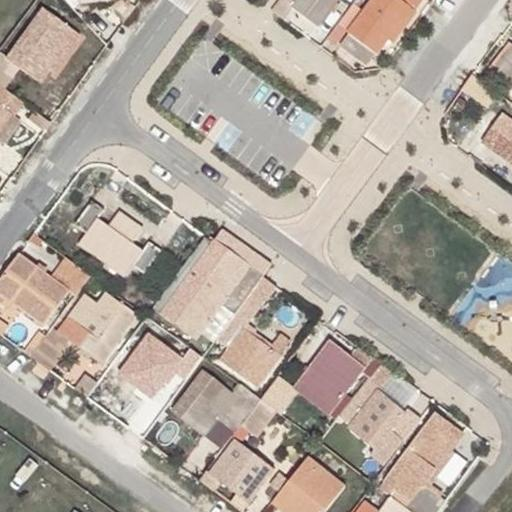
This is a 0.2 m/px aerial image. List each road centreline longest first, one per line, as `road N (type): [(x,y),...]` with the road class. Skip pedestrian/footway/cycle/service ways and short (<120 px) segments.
road 1 (unclassified): [(296,256),(511,421)]
road 2 (unclassified): [(100,109),(296,256)]
road 3 (unclassified): [(0,373),(184,511)]
road 4 (tertiary): [(100,109),(0,242)]
road 5 (unclassified): [(296,256),(391,123)]
road 6 (residential): [(391,123),(261,27)]
road 7 (unclassified): [(391,123),(485,0)]
road 8 (residential): [(511,211),(391,123)]
road 9 (tertiary): [(180,0),(100,109)]
